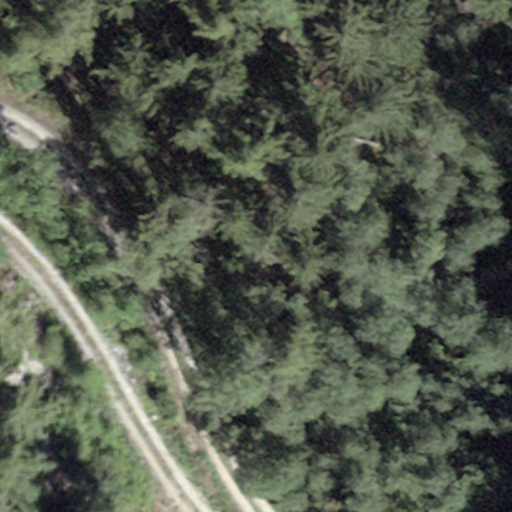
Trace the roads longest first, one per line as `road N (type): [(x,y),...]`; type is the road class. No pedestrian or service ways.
road 1 (track): [(0,118),(64,177),(142,296),(188,402),(251,511)]
road 2 (track): [(192,511),(151,467),(58,303),(0,250)]
